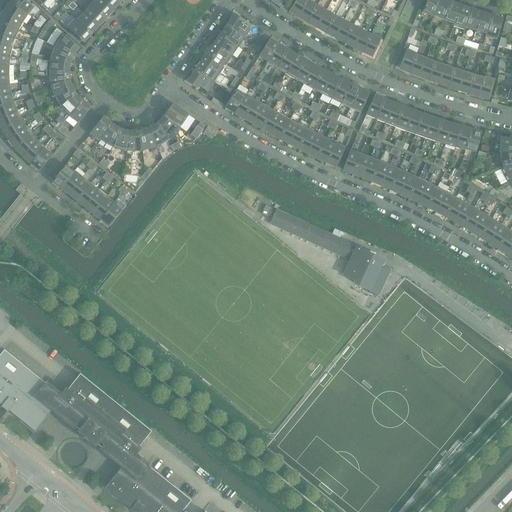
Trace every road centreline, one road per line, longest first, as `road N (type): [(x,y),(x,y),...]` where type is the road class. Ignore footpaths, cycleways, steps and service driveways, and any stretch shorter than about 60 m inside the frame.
road 1 (residential): [(511,276),(447,236),(252,143),(165,85)]
road 2 (residential): [(511,121),(372,72),(246,0)]
road 3 (residential): [(142,0),(85,67),(105,105)]
